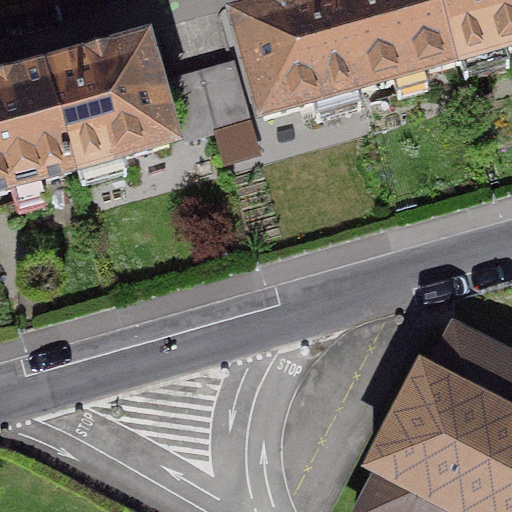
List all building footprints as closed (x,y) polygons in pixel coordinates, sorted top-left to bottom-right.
[(266,20),(238,28),(264,121),(361,93),(335,0),(297,11),(296,8),(281,12),(265,16),(266,20)] [(336,0),(335,0),(361,93),(455,67),(436,0),(336,0)] [(511,0),(436,0),(455,67),(511,50),(511,0)] [(84,71),(46,82),(73,175),(170,148),(143,55),(115,62),(114,59),(98,63),(82,68),(84,71)] [(217,72),(200,76),(217,134),(250,125),(233,67),(217,72)] [(184,81),(168,86),(184,143),(217,134),(200,76),(184,81)] [(0,195),(11,193),(17,215),(46,207),(40,185),(73,175),(46,82),(20,89),(19,86),(5,90),(0,91),(0,195)] [(511,511),(511,365),(496,357),(497,354),(488,350),(486,352),(464,340),(465,338),(459,334),(453,331),(446,343),(449,345),(432,378),(421,373),(415,385),(417,386),(400,420),(397,419),(392,429),(395,430),(377,464),(374,463),(368,475),(378,480),(361,511),(511,511)]
